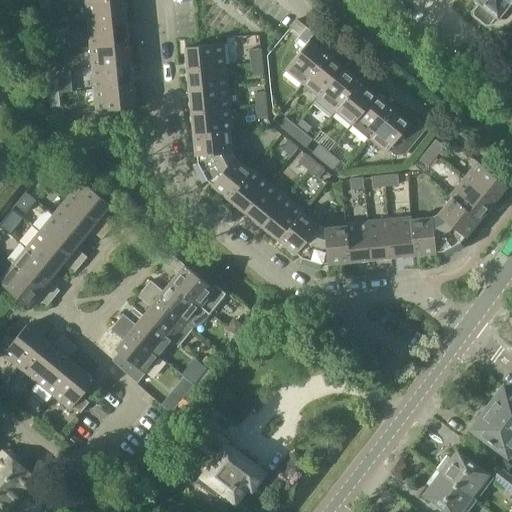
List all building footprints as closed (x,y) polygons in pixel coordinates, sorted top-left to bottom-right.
[(38,0),(39,8),(52,7),(50,0),(38,0)] [(120,0),(86,3),(88,24),(125,21),(123,0),(120,0)] [(497,16),(510,0),(477,0),(480,2),(471,12),(487,26),(496,15),(497,16)] [(52,7),(39,8),(41,25),(53,23),(52,7)] [(88,24),(90,46),(128,42),(125,21),(88,24)] [(286,69),(303,83),(327,53),(310,39),(315,33),(307,27),(299,37),(306,43),(286,69)] [(42,38),(43,51),(56,50),(54,36),(42,38)] [(90,46),(92,68),(130,64),(128,42),(90,46)] [(186,47),(187,69),(224,65),(222,43),(186,47)] [(249,49),(250,63),(262,62),(260,48),(249,49)] [(56,50),(43,51),(45,64),(57,63),(56,50)] [(303,83),(320,96),(344,67),(327,53),(303,83)] [(262,62),(250,63),(252,77),(264,75),(262,62)] [(92,68),(94,89),(132,85),(130,64),(92,68)] [(187,69),(189,91),(227,87),(224,65),(187,69)] [(320,96),(337,110),(361,80),(344,67),(320,96)] [(46,81),(48,94),(60,93),(58,80),(46,81)] [(337,110),(353,123),(377,94),(361,80),(337,110)] [(132,85),(94,89),(96,111),(134,107),(132,85)] [(189,91),(191,112),(229,108),(227,87),(189,91)] [(254,93),(255,106),(267,105),(266,91),(254,93)] [(60,93),(48,94),(49,107),(61,106),(60,93)] [(353,123),(370,137),(394,107),(377,94),(353,123)] [(267,105),(255,106),(258,129),(274,128),(270,122),(269,118),(267,105)] [(394,107),(370,137),(388,151),(393,155),(406,154),(427,127),(414,116),(410,120),(394,107)] [(191,112),(193,133),(229,130),(231,130),(229,108),(191,112)] [(278,125),(289,134),(297,125),(286,116),(278,125)] [(297,125),(289,134),(300,142),(312,127),(302,118),(297,125)] [(194,155),(196,155),(230,152),(229,130),(193,133),(194,155)] [(288,139),(281,148),(292,157),(300,148),(288,139)] [(436,139),(428,149),(437,157),(445,146),(436,139)] [(312,153),(322,161),(330,152),(320,144),(312,153)] [(437,157),(428,149),(419,159),(428,167),(437,157)] [(206,180),(212,184),(233,158),(230,152),(196,155),(197,161),(193,164),(202,181),(206,180)] [(298,162),(308,171),(316,160),(305,152),(298,162)] [(330,152),(322,161),(332,170),(340,161),(330,152)] [(211,185),(228,199),(251,171),(233,158),(212,184),(211,185)] [(316,160),(308,171),(318,179),(327,169),(316,160)] [(479,160),(465,178),(494,201),(508,184),(479,160)] [(228,199),(245,213),(269,183),(252,170),(251,171),(228,199)] [(398,173),(385,175),(386,187),(399,185),(398,173)] [(386,187),(385,175),(371,177),(372,188),(386,187)] [(349,179),(350,190),(365,188),(363,177),(349,179)] [(451,195),(453,196),(480,219),(494,201),(465,178),(451,195)] [(81,180),(67,197),(108,231),(114,223),(102,213),(110,204),(81,180)] [(245,213),(262,226),(286,196),(269,183),(245,213)] [(262,226),(279,240),(301,212),(303,210),(286,196),(262,226)] [(439,213),(465,235),(466,236),(480,219),(453,196),(439,213)] [(67,197),(53,214),(82,238),(89,229),(102,239),(108,231),(67,197)] [(296,253),(297,252),(318,226),(301,212),(279,240),(296,253)] [(439,213),(434,216),(436,250),(443,249),(446,253),(460,246),(461,240),(465,235),(439,213)] [(53,214),(39,230),(81,265),(87,257),(74,247),(82,238),(53,214)] [(411,216),(389,218),(394,256),(415,254),(412,218),(411,216)] [(434,216),(412,218),(415,254),(436,252),(436,250),(434,216)] [(389,218),(368,220),(372,258),(394,256),(389,218)] [(347,223),(347,225),(351,260),(372,258),(368,220),(347,223)] [(325,227),(327,262),(328,263),(351,260),(347,225),(325,227)] [(318,226),(297,252),(301,256),(300,260),(319,267),(321,262),(327,262),(325,227),(318,226)] [(39,230),(26,247),(55,271),(61,262),(74,273),(81,265),(39,230)] [(26,247),(11,264),(53,298),(59,290),(47,280),(55,271),(26,247)] [(177,272),(170,281),(210,314),(227,293),(215,284),(212,287),(171,254),(164,262),(177,272)] [(53,298),(11,264),(0,277),(0,283),(26,305),(35,295),(47,305),(53,298)] [(150,280),(144,287),(194,328),(196,327),(200,325),(201,324),(205,322),(207,318),(209,315),(210,314),(170,281),(163,291),(150,280)] [(150,306),(143,314),(172,339),(172,338),(179,345),(193,328),(194,328),(144,287),(137,295),(150,306)] [(123,313),(116,321),(158,355),(172,339),(143,314),(136,323),(123,313)] [(158,355),(116,321),(110,329),(122,340),(115,349),(144,373),(158,355)] [(2,354),(19,368),(43,338),(26,324),(13,340),(5,334),(0,340),(0,347),(3,350),(2,354)] [(19,368),(35,381),(69,340),(62,334),(53,346),(43,338),(19,368)] [(35,381),(53,395),(77,366),(68,358),(78,346),(69,340),(35,381)] [(77,366),(53,395),(70,409),(73,406),(80,412),(88,402),(81,396),(94,379),(77,366)] [(511,392),(504,387),(488,407),(511,425),(511,392)] [(177,406),(198,422),(209,407),(188,392),(177,406)] [(511,448),(511,425),(488,407),(472,428),(495,445),(493,448),(503,456),(505,453),(508,455),(511,448)] [(202,476),(197,483),(215,496),(220,490),(235,501),(247,484),(252,488),(264,472),(228,444),(230,442),(215,431),(203,447),(215,459),(202,476)] [(447,456),(437,469),(472,495),(489,473),(457,449),(450,458),(447,456)] [(0,511),(4,511),(34,475),(14,459),(14,454),(9,450),(4,451),(3,450),(0,453),(0,511)] [(511,474),(502,467),(494,477),(511,491),(511,506),(511,507),(511,474)] [(458,511),(472,495),(437,469),(426,482),(430,485),(424,494),(447,511),(458,511)]
